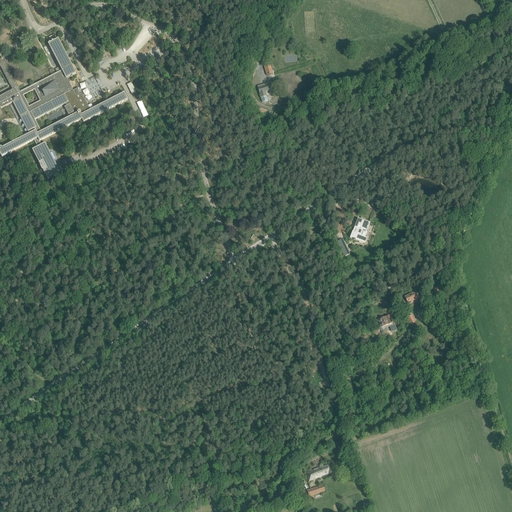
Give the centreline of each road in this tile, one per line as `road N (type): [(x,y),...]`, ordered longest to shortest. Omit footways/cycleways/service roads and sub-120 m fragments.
road 1 (track): [(0,334),(58,401),(49,477),(211,480),(339,434),(342,444),(484,385)]
road 2 (unclassified): [(0,422),(363,173),(430,139),(511,116)]
road 3 (track): [(484,385),(459,299),(462,240),(481,193),(511,151)]
road 4 (track): [(203,170),(228,131),(202,55)]
